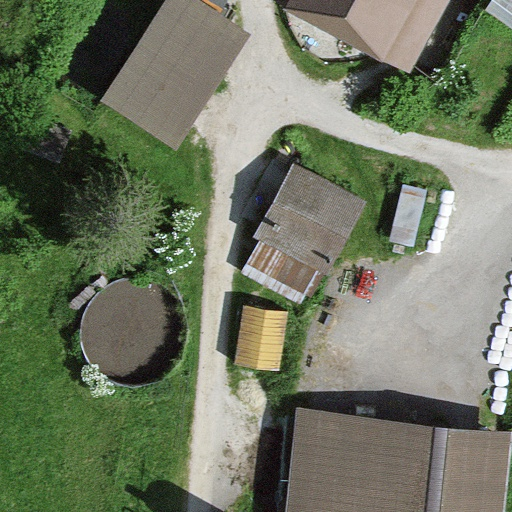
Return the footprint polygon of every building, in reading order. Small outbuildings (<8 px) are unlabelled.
[(151,0),(88,97),(165,146),(238,34),(186,0),(151,0)] [(271,0),(405,73),(445,0),(271,0)] [(359,205),(299,173),(242,277),(302,310),(359,205)] [(283,320),(243,314),(235,368),(275,374),(283,320)] [(281,511),(499,511),(507,436),(291,415),(281,511)]
